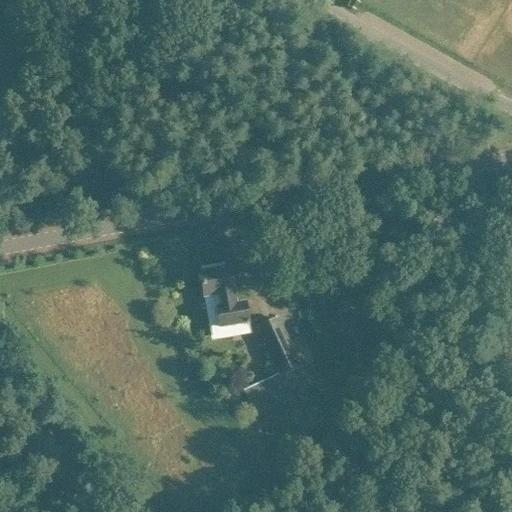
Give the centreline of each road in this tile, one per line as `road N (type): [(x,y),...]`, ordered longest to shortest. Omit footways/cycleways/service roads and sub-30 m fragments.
road 1 (tertiary): [(0,251),(447,165),(511,163)]
road 2 (unknown): [(476,164),(440,382),(432,511)]
road 3 (unclassified): [(511,113),(319,0)]
